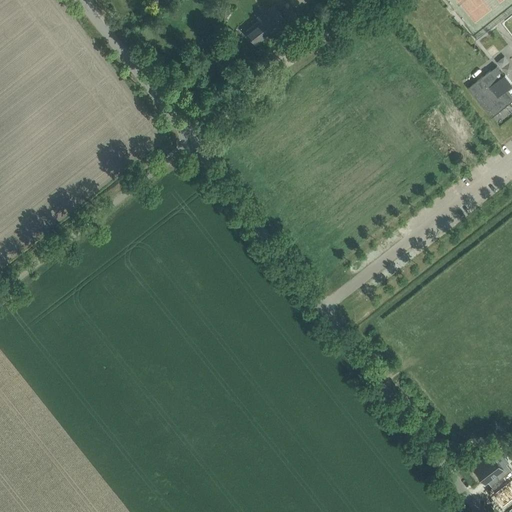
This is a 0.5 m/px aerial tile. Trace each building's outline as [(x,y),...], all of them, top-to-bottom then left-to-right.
[(255,43),(285,20),(274,5),(257,18),(259,20),(245,31),(255,43)] [(511,63),(503,54),(496,61),(507,72),(511,67),(511,63)] [(498,79),(490,70),(468,87),(492,117),(511,100),(511,97),(506,90),(511,85),(511,82),(505,74),(498,79)] [(481,466),(477,468),(484,476),(495,468),(501,474),(511,465),(507,457),(501,462),(493,452),(478,463),(481,466)] [(511,477),(511,483),(498,494),(507,505),(511,501),(511,477),(511,478),(511,477)]
